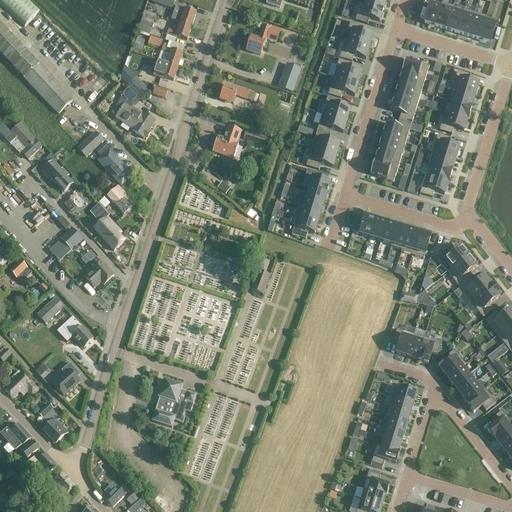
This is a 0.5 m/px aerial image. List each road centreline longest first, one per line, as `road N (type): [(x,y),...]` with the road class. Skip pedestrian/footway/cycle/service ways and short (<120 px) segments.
road 1 (tertiary): [(73,477),(227,0)]
road 2 (residential): [(344,194),(395,29)]
road 3 (residential): [(466,211),(510,65)]
road 4 (residential): [(344,194),(446,225),(466,211)]
road 5 (residential): [(511,487),(434,386)]
road 6 (residential): [(395,29),(510,65)]
